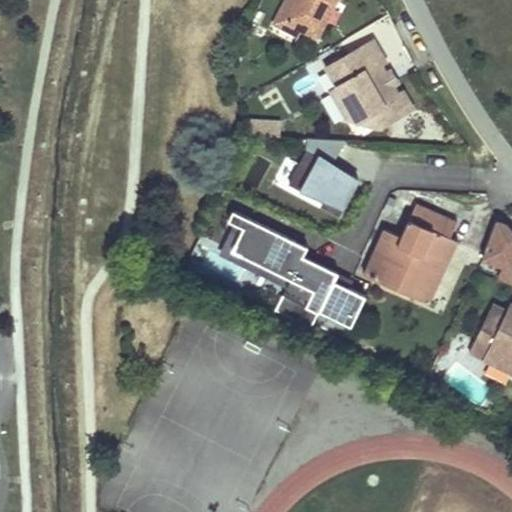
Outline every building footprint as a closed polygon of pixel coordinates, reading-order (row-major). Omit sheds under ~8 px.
[(298,0),(292,0),(284,21),(303,29),(306,22),(292,17),(298,0)] [(338,0),(298,0),(292,17),(306,22),(327,30),(338,0)] [(340,87),(355,112),(367,115),(372,123),(382,125),(413,106),(404,90),(398,93),(393,83),(386,73),(380,64),(386,60),(373,40),(328,68),(340,87)] [(392,70),(386,73),(393,83),(398,80),(392,70)] [(317,83),(311,73),(290,85),(296,95),(317,83)] [(340,87),(333,91),(348,116),(355,112),(340,87)] [(280,120),(254,119),(253,138),(279,139),(280,120)] [(337,216),(356,180),(330,166),(343,142),(306,139),(305,153),(288,185),(303,193),(304,190),(324,200),(320,207),(337,216)] [(383,228),(363,273),(430,303),(437,286),(430,282),(442,256),(449,260),(458,241),(449,237),(456,221),(416,203),(401,237),(383,228)] [(241,228),(230,251),(289,280),(281,295),(317,313),(318,311),(349,326),(364,297),(332,281),(336,273),(302,256),(306,248),(231,211),(227,221),(241,228)] [(511,236),(496,217),(478,272),(511,284),(511,236)] [(437,286),(449,260),(442,256),(430,282),(437,286)] [(317,313),(281,295),(274,310),(309,328),(317,313)] [(511,303),(510,303),(506,312),(492,305),(469,351),(492,362),(510,372),(511,372),(511,303)] [(510,372),(492,362),(487,371),(506,381),(510,372)]
